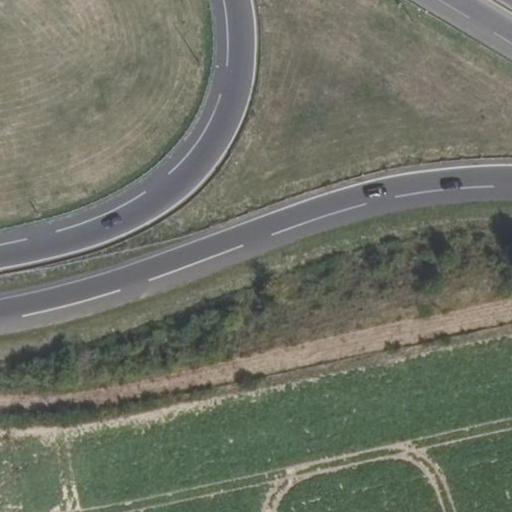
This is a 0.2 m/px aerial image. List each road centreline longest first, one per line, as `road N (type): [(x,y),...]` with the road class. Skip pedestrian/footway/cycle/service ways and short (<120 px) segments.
road 1 (motorway): [(0,304),(111,282),(385,188),(511,175)]
road 2 (motorway): [(234,0),(241,47),(230,101),(198,164),(143,209),(0,255)]
